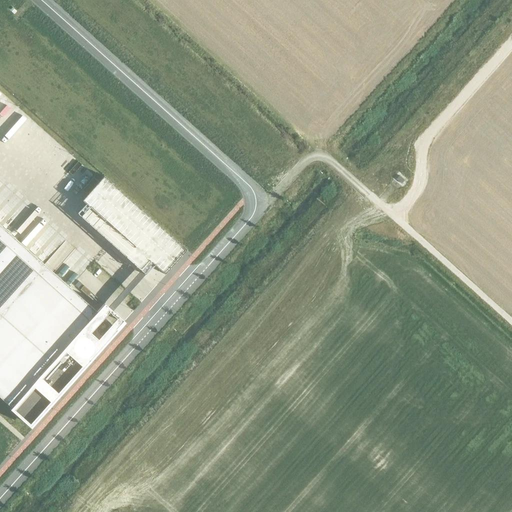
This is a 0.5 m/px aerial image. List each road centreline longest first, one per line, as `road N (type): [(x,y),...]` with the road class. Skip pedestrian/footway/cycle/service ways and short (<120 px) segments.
road 1 (unclassified): [(0,501),(255,203),(247,183),(40,0)]
road 2 (unknown): [(85,511),(374,197)]
road 3 (unclassified): [(511,43),(374,197)]
